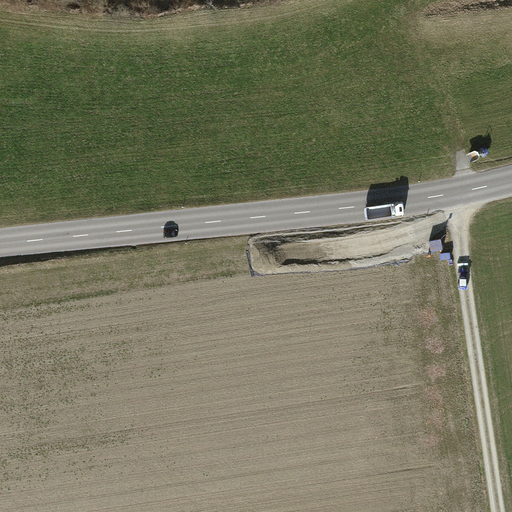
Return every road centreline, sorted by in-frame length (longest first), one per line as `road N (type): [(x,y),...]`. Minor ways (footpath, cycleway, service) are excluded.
road 1 (secondary): [(0,247),(454,199),(511,184)]
road 2 (track): [(454,199),(503,511)]
